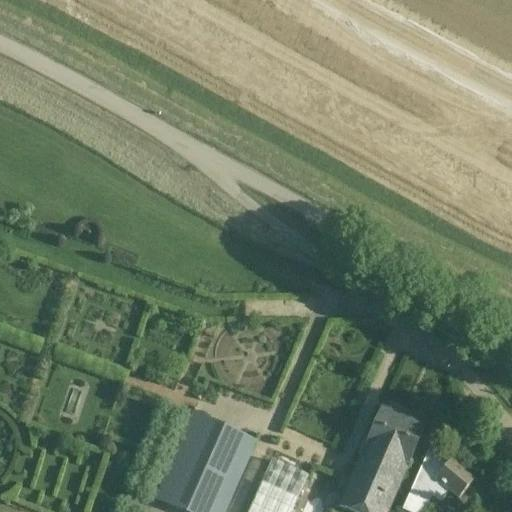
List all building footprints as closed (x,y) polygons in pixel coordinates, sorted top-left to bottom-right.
[(0,339),(16,342),(18,329),(0,325),(0,339)] [(387,511),(424,430),(382,411),(337,511),(338,511),(387,511)] [(227,511),(258,443),(196,416),(157,504),(174,511),(227,511)] [(445,470),(433,460),(422,472),(457,502),(473,483),(450,464),(445,470)] [(270,461),(247,511),(291,511),(307,477),(270,461)] [(416,481),(398,511),(399,511),(414,511),(429,488),(416,481)]
